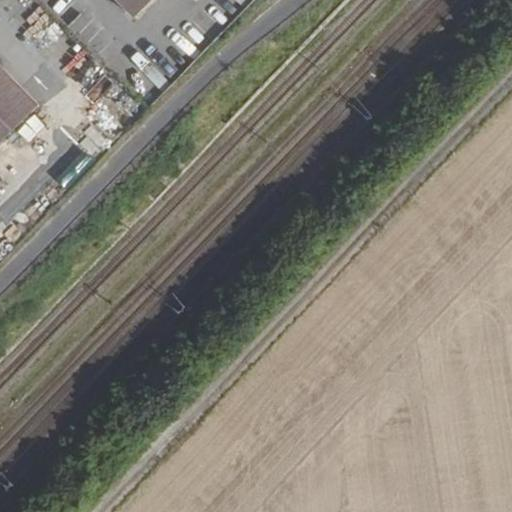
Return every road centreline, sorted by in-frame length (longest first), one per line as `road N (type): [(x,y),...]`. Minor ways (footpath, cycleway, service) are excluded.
road 1 (unclassified): [(511,77),(103,511)]
road 2 (unknown): [(0,30),(46,85),(50,112),(44,137),(0,196)]
